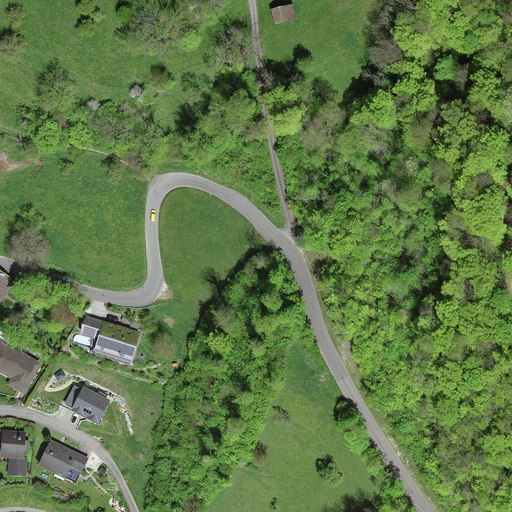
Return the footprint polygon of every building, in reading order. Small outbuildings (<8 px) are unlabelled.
[(296,17),(293,4),(271,9),(275,23),(296,17)] [(0,303),(16,282),(0,270),(0,303)] [(98,340),(104,321),(87,316),(81,335),(98,340)] [(130,328),(104,320),(104,321),(98,340),(94,351),(131,363),(141,332),(138,331),(130,328)] [(132,320),(130,328),(138,331),(140,323),(132,320)] [(20,352),(1,341),(0,343),(0,372),(10,378),(7,384),(24,393),(41,363),(21,351),(20,352)] [(62,370),(54,375),(58,381),(66,376),(62,370)] [(72,407),(82,389),(74,385),(65,403),(72,407)] [(98,393),(83,386),(82,389),(72,407),(71,409),(98,423),(111,400),(106,397),(98,393)] [(26,432),(2,430),(1,442),(0,442),(0,459),(1,460),(2,457),(9,458),(7,475),(26,477),(28,457),(24,456),(25,451),(26,440),(26,432)] [(89,458),(50,439),(38,465),(65,479),(66,477),(76,482),(81,472),(82,472),(89,458)] [(107,470),(102,467),(98,473),(103,476),(107,470)]
